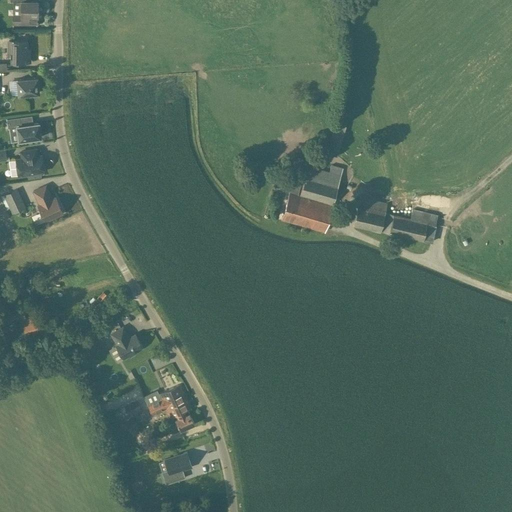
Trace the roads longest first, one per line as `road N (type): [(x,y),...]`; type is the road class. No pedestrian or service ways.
road 1 (unclassified): [(233,511),(207,411),(68,166),(56,76),(59,0)]
road 2 (residential): [(511,293),(343,226)]
